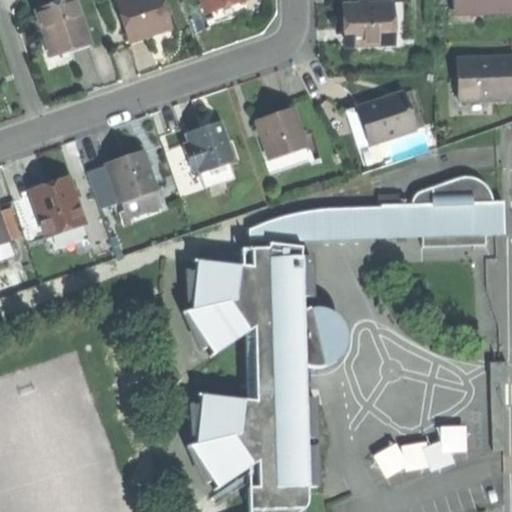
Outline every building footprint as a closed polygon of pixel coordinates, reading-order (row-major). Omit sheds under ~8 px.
[(121,0),(116,2),(129,43),(150,37),(171,30),(160,0),(121,0)] [(203,0),(207,13),(215,11),(247,1),(247,0),(203,0)] [(511,0),(454,0),(455,16),(511,14),(511,0)] [(38,13),(52,57),(70,51),(89,45),(75,1),(38,13)] [(252,14),(247,1),(215,11),(219,24),(252,14)] [(405,3),(394,4),(395,45),(358,47),(358,54),(407,52),(405,3)] [(348,27),(349,47),(358,47),(395,45),(394,4),(347,6),(348,27)] [(511,58),(458,60),(459,104),(511,102),(511,58)] [(360,108),(372,145),(417,130),(405,94),(378,102),(360,108)] [(359,149),(372,145),(360,108),(348,112),(359,149)] [(257,123),(270,161),(307,148),(294,110),(274,117),(257,123)] [(183,145),(191,173),(198,170),(200,175),(228,167),(234,165),(221,124),(201,130),(185,135),(188,143),(183,145)] [(312,161),(307,148),(270,161),(274,174),(312,161)] [(122,161),(108,165),(120,204),(155,193),(143,154),(122,161)] [(232,181),(228,167),(200,175),(204,190),(232,181)] [(382,227),(382,238),(423,237),(423,244),(475,243),(475,235),(505,234),(505,202),(493,202),(492,193),(487,185),(478,178),(464,176),(419,191),(412,198),(412,204),(382,205),(382,213),(378,214),(379,227),(382,227)] [(28,191),(30,196),(69,183),(67,177),(46,185),(28,191)] [(69,183),(30,196),(46,239),(85,225),(69,183)] [(252,239),(382,238),(382,227),(379,227),(378,214),(382,213),(382,205),(355,205),(321,208),(288,214),(252,224),(252,239)] [(8,209),(0,212),(0,216),(8,242),(18,239),(8,209)] [(0,244),(8,242),(0,216),(0,244)] [(90,239),(85,225),(46,239),(51,253),(90,239)] [(276,252),(258,253),(258,269),(205,265),(204,274),(195,275),(197,313),(191,316),(208,352),(217,351),(222,357),(252,338),(254,403),(210,399),(207,407),(198,408),(202,447),(196,451),(212,487),(221,483),(227,490),(265,463),(266,491),(257,491),(257,511),(310,511),(316,506),(317,495),(313,490),(325,489),(324,448),(316,448),(314,445),(316,441),(324,441),(322,399),(312,400),(312,387),(315,384),(315,375),(309,373),(313,368),(322,371),(331,370),(339,367),(336,362),(343,358),(347,353),(349,341),(347,329),(338,318),(325,315),(325,309),(309,313),(309,300),(318,300),(317,259),(309,259),(308,251),(278,247),(276,252)] [(472,450),(469,424),(443,426),(444,441),(382,447),(385,473),(459,465),(457,452),(472,450)]
